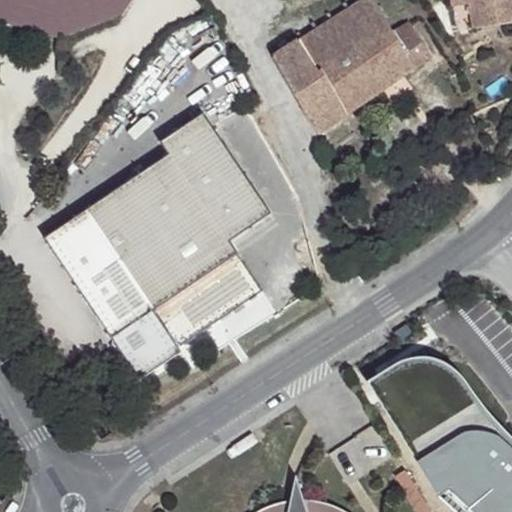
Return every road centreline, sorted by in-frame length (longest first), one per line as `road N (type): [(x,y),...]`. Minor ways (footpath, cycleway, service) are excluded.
road 1 (tertiary): [(504,226),(70,499)]
road 2 (tertiary): [(70,499),(0,379)]
